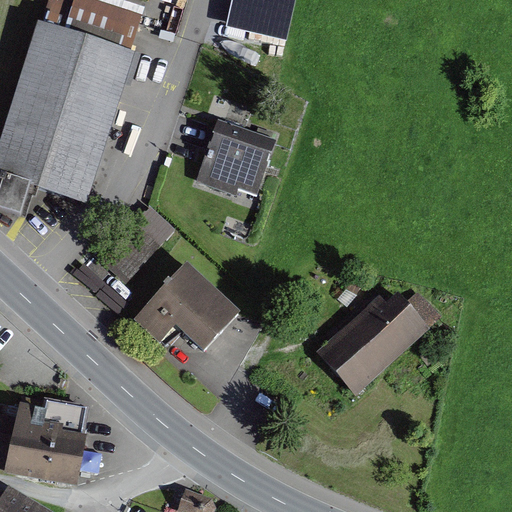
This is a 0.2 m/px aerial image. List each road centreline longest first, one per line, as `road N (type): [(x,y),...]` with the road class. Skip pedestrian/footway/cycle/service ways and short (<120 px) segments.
road 1 (tertiary): [(0,275),(188,445)]
road 2 (tertiary): [(188,445),(304,511)]
